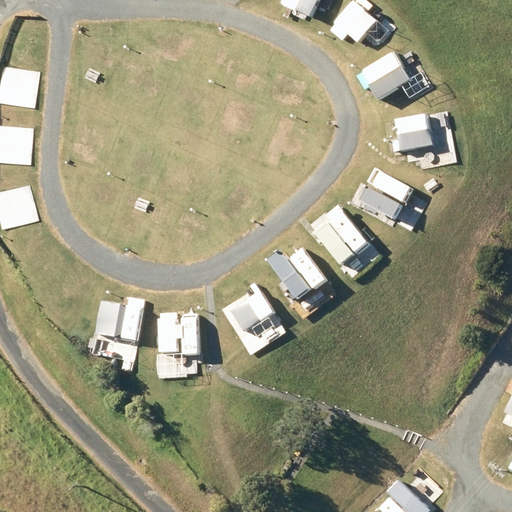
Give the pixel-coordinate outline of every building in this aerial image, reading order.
[(287,0),(287,1),(321,14),(326,0),(287,0)] [(373,5),(366,0),(354,0),(334,25),(358,45),(378,22),(366,12),(373,5)] [(412,79),(397,53),(361,74),(377,100),(412,79)] [(385,142),(387,160),(433,154),(428,115),(384,121),(387,141),(385,142)] [(418,189),(377,169),(361,200),(403,221),(418,189)] [(344,216),(315,238),(340,269),(369,247),(344,216)] [(326,281),(297,239),(265,261),(294,303),(326,281)] [(269,309),(248,277),(236,285),(241,292),(226,302),(242,327),(269,309)] [(138,345),(144,299),(129,297),(127,311),(106,308),(102,336),(121,338),(121,342),(138,345)] [(200,358),(200,325),(180,325),(180,358),(200,358)] [(427,511),(429,510),(401,484),(376,511),(377,511),(427,511)]
